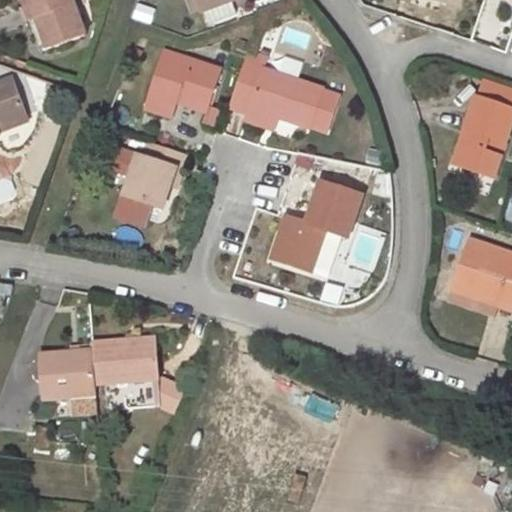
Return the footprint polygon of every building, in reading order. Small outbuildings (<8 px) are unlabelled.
[(87,35),(73,0),(22,0),(31,21),(36,19),(47,50),(87,35)] [(233,0),(187,0),(193,14),(201,11),(201,12),(203,11),(232,1),(233,0)] [(237,15),(232,1),(203,11),(209,26),(237,15)] [(249,43),(239,39),(235,50),(246,53),(249,43)] [(270,56),(250,49),(246,63),(263,70),(264,69),(265,69),(270,56)] [(207,112),(209,107),(221,71),(165,52),(146,109),(172,117),(177,102),(207,112)] [(265,69),(264,69),(263,70),(246,63),(232,109),(248,115),(249,109),(278,119),(312,130),(313,128),(330,133),(342,98),(325,92),(326,90),(265,69)] [(511,91),(483,81),(477,98),(511,109),(511,91)] [(0,135),(30,124),(14,84),(0,89),(0,135)] [(511,109),(477,98),(466,131),(471,132),(459,167),(494,179),(511,126),(511,109)] [(222,111),(209,107),(207,112),(204,123),(217,128),(222,111)] [(278,119),(249,109),(248,115),(244,123),(274,133),(278,119)] [(459,167),(471,132),(466,131),(454,165),(459,167)] [(188,156),(148,142),(143,158),(117,149),(110,169),(132,176),(117,219),(145,229),(152,206),(163,211),(171,186),(176,170),(183,172),(188,156)] [(178,189),(183,172),(176,170),(171,186),(178,189)] [(362,197),(322,183),(307,224),(287,217),(276,250),(290,255),(287,265),(313,273),(327,232),(348,239),(362,197)] [(385,218),(392,199),(372,193),(366,212),(385,218)] [(511,254),(469,240),(452,290),(500,306),(511,310),(511,254)] [(290,255),(276,250),(273,260),(287,265),(290,255)] [(0,294),(11,296),(13,286),(0,284),(0,294)] [(500,306),(452,290),(448,302),(496,319),(500,306)] [(156,338),(92,344),(93,351),(95,385),(105,384),(107,411),(160,406),(174,414),(185,391),(160,378),(156,338)] [(93,351),(41,355),(45,400),(71,398),(95,396),(96,396),(95,385),(93,351)] [(72,416),(96,413),(95,396),(71,398),(72,416)] [(52,427),(37,428),(36,448),(53,447),(52,427)]
